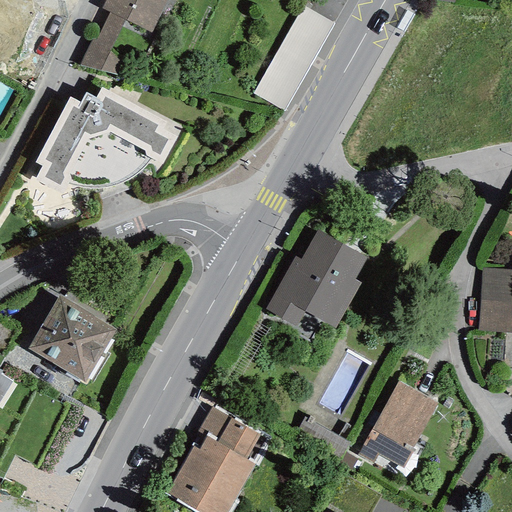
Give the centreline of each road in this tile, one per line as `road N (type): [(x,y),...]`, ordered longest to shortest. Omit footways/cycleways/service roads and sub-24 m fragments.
road 1 (residential): [(499,146),(436,328),(442,358),(475,417),(511,459)]
road 2 (secondary): [(244,248),(100,511)]
road 3 (residential): [(0,282),(184,216),(244,248)]
road 4 (residential): [(499,146),(352,184),(299,151)]
road 5 (secondary): [(385,0),(299,151)]
road 6 (residential): [(0,153),(79,0)]
